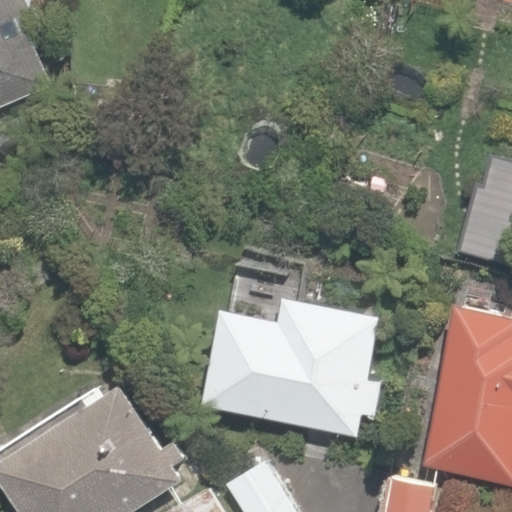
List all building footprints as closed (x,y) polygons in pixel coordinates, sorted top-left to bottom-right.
[(511,146),(491,139),(454,241),(511,262),(511,146)] [(511,288),(464,277),(419,453),(511,476),(511,471),(511,288)] [(351,422),(371,294),(281,280),(277,307),(213,297),(197,398),(351,422)] [(118,511),(192,472),(135,366),(0,438),(0,472),(21,511),(118,511)] [(304,511),(258,443),(218,470),(247,511),(304,511)] [(224,511),(199,476),(156,506),(160,511),(224,511)]
